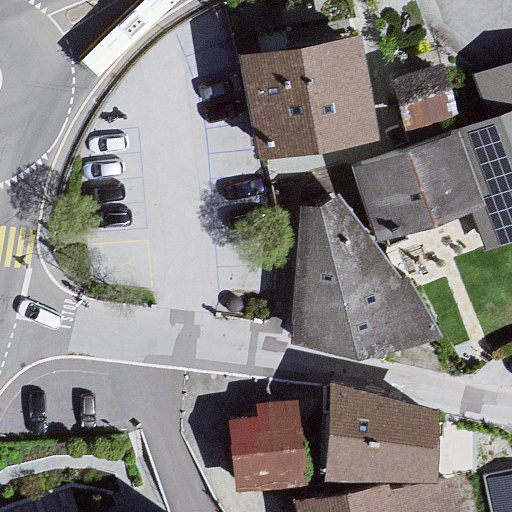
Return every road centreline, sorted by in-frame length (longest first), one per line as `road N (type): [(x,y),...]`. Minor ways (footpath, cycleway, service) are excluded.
road 1 (residential): [(0,314),(511,404)]
road 2 (tertiary): [(35,99),(137,0)]
road 3 (tertiary): [(0,263),(10,246),(18,174),(13,129)]
